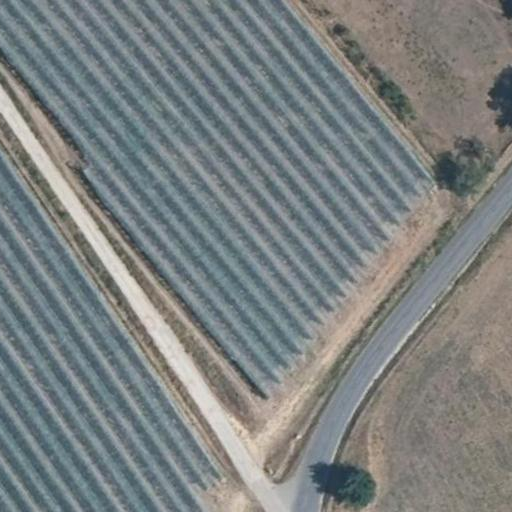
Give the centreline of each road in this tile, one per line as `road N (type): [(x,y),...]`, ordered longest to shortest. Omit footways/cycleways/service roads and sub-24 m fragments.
road 1 (unclassified): [(0,91),(286,511)]
road 2 (tertiary): [(511,180),(366,360),(315,450),(303,511)]
